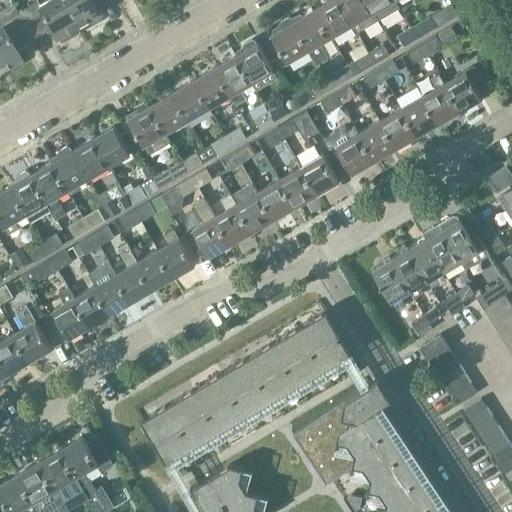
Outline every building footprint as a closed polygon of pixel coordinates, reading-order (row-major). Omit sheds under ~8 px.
[(16,13),(30,37),(48,27),(55,39),(57,38),(59,41),(62,42),(77,34),(77,31),(75,27),(76,26),(60,0),(46,0),(36,6),(34,3),(16,13)] [(60,0),(76,26),(79,25),(81,29),(84,29),(99,21),(100,18),(98,14),(99,13),(92,1),(93,0),(60,0)] [(337,0),(330,0),(314,10),(330,37),(351,24),(337,0)] [(337,0),(351,24),(356,31),(378,19),(366,0),(337,0)] [(366,0),(378,19),(399,6),(395,0),(366,0)] [(0,27),(0,70),(2,74),(5,75),(20,67),(20,64),(18,60),(20,59),(13,47),(30,37),(16,13),(16,14),(11,4),(0,10),(0,26),(0,27)] [(293,22),(309,49),(318,65),(328,59),(319,43),(330,37),(314,10),(293,22)] [(411,28),(418,38),(437,27),(430,17),(411,28)] [(309,49),(293,22),(291,19),(288,18),(279,23),(278,27),(280,30),(271,35),(287,62),(309,49)] [(418,38),(411,28),(397,36),(403,47),(418,38)] [(421,44),(427,55),(441,46),(435,36),(421,44)] [(235,56),(251,83),(253,82),(262,77),(273,70),(257,43),(256,44),(254,41),(251,41),(244,45),(243,48),(245,51),(235,56)] [(427,55),(421,44),(407,52),(413,63),(427,55)] [(369,53),(375,63),(389,55),(383,45),(369,53)] [(375,63),(369,53),(355,61),(361,72),(375,63)] [(240,89),(251,83),(235,56),(214,68),(230,95),(236,106),(246,100),(240,89)] [(378,69),(384,80),(398,72),(392,61),(378,69)] [(445,82),(461,109),(482,97),(475,85),(485,78),(479,68),(472,66),(445,82)] [(214,68),(193,81),(209,108),(230,95),(214,68)] [(326,77),(333,88),(347,79),(341,68),(326,77)] [(384,80),(378,69),(364,77),(371,88),(384,80)] [(451,115),(461,109),(445,82),(440,74),(431,79),(436,87),(423,95),(440,122),(441,125),(445,126),(452,122),(453,118),(451,115)] [(262,77),(253,82),(257,90),(266,85),(262,77)] [(333,88),(326,77),(312,85),(318,96),(333,88)] [(213,115),(209,108),(193,81),(172,93),(188,120),(192,127),(213,115)] [(300,81),(291,86),(302,105),(318,96),(312,85),(300,81)] [(336,93),(343,104),(351,100),(357,96),(351,84),(336,93)] [(150,106),(166,132),(188,120),(172,93),(150,106)] [(343,104),(336,93),(321,102),(328,113),(343,104)] [(418,135),(440,122),(423,95),(402,107),(418,135)] [(269,110),(275,121),(289,113),(282,102),(278,105),(269,110)] [(150,106),(148,107),(147,104),(144,103),(139,106),(138,110),(139,112),(128,118),(149,154),(171,141),(166,132),(150,106)] [(397,147),(418,135),(402,107),(381,119),(397,147)] [(292,118),(299,130),(305,140),(320,131),(307,109),(292,118)] [(275,121),(269,110),(254,119),(261,130),(275,121)] [(292,118),(278,126),(285,138),(299,130),(292,118)] [(375,160),(397,147),(381,119),(359,132),(375,160)] [(92,138),(108,165),(131,152),(115,125),(92,138)] [(285,138),(278,126),(264,135),(271,146),(285,138)] [(375,160),(359,132),(356,127),(348,131),(345,126),(324,139),(332,151),(333,150),(342,165),(347,163),(351,169),(353,173),(375,160)] [(226,135),(232,146),(247,138),(240,127),(226,135)] [(232,146),(226,135),(211,144),(218,155),(232,146)] [(108,165),(92,138),(72,150),(87,177),(108,165)] [(236,151),(242,163),(257,155),(250,143),(236,151)] [(51,162),(67,189),(70,195),(81,188),(78,183),(87,177),(72,150),(70,147),(66,146),(59,150),(58,154),(60,157),(51,162)] [(242,163),(236,151),(221,160),(228,172),(242,163)] [(183,160),(189,171),(204,163),(197,152),(183,160)] [(323,153),(301,166),(316,193),(338,180),(323,153)] [(189,171),(183,160),(168,169),(175,180),(189,171)] [(67,189),(51,162),(30,174),(46,202),(51,210),(56,219),(66,213),(56,196),(67,189)] [(279,179),(295,206),(316,193),(301,166),(279,179)] [(511,172),(508,166),(488,177),(497,192),(511,182),(511,172)] [(193,177),(199,188),(214,180),(207,168),(193,177)] [(168,169),(154,177),(160,188),(175,180),(168,169)] [(9,186),(25,214),(30,222),(51,210),(46,202),(30,174),(28,171),(25,171),(17,175),(16,178),(18,181),(9,186)] [(154,177),(140,185),(147,196),(160,188),(154,177)] [(199,188),(193,177),(178,185),(185,197),(199,188)] [(295,206),(279,179),(258,191),(274,218),(295,206)] [(232,195),(252,230),(274,218),(258,191),(253,182),(232,195)] [(131,183),(122,188),(125,193),(134,188),(131,183)] [(125,193),(132,205),(147,196),(140,185),(134,188),(125,193)] [(25,214),(9,186),(0,191),(0,219),(8,234),(19,227),(14,220),(25,214)] [(162,194),(173,213),(182,207),(171,189),(162,194)] [(132,205),(125,193),(111,202),(117,213),(132,205)] [(215,216),(231,243),(252,230),(232,195),(231,194),(221,200),(226,210),(215,216)] [(231,243),(215,216),(204,197),(194,203),(205,222),(194,229),(209,255),(231,243)] [(135,210),(142,221),(156,213),(150,202),(135,210)] [(84,218),(90,229),(104,221),(98,209),(84,218)] [(142,221),(135,210),(121,219),(127,230),(142,221)] [(454,221),(443,228),(461,261),(467,270),(475,265),(470,256),(486,247),(480,235),(473,239),(460,218),(458,216),(453,220),(454,221)] [(90,229),(84,218),(69,226),(76,237),(90,229)] [(491,241),(499,236),(491,224),(483,229),(491,241)] [(94,234),(100,245),(114,237),(108,226),(94,234)] [(461,261),(443,228),(442,229),(441,227),(435,230),(436,232),(426,238),(445,270),(461,261)] [(173,277),(195,264),(174,228),(165,234),(170,242),(158,249),(173,277)] [(42,242),(49,253),(63,245),(57,233),(42,242)] [(100,245),(94,234),(79,243),(86,254),(100,245)] [(499,236),(491,241),(498,253),(506,248),(499,236)] [(426,238),(425,238),(424,237),(418,240),(419,241),(409,248),(428,280),(445,270),(426,238)] [(49,253),(42,242),(27,250),(34,262),(49,253)] [(116,274),(131,301),(152,289),(137,261),(138,261),(127,243),(118,249),(129,266),(116,274)] [(428,280),(409,248),(408,248),(407,247),(401,250),(402,251),(392,258),(411,290),(428,280)] [(23,248),(11,255),(18,268),(30,261),(23,248)] [(138,261),(137,261),(152,289),(173,277),(158,249),(138,261)] [(52,259),(58,270),(73,261),(67,250),(52,259)] [(392,258),(391,258),(390,256),(384,259),(385,261),(375,268),(399,309),(407,304),(402,295),(411,290),(392,258)] [(58,270),(52,259),(38,267),(44,278),(58,270)] [(109,262),(88,274),(95,286),(111,313),(131,301),(116,274),(112,267),(109,262)] [(506,294),(511,290),(511,286),(508,279),(479,297),(485,307),(506,294)] [(457,293),(463,301),(475,293),(469,284),(457,293)] [(0,288),(0,303),(13,296),(7,285),(0,288)] [(74,298),(90,325),(111,313),(95,286),(74,298)] [(90,325),(74,298),(68,288),(59,293),(65,303),(53,310),(69,337),(90,325)] [(463,301),(457,293),(445,301),(450,309),(463,301)] [(511,304),(506,294),(485,307),(492,317),(511,304)] [(498,327),(511,317),(511,304),(492,317),(498,327)] [(424,315),(430,323),(443,315),(437,306),(424,315)] [(15,333),(30,360),(51,348),(28,307),(17,313),(25,327),(15,333)] [(352,353),(327,310),(142,419),(167,462),(352,353)] [(433,328),(430,323),(424,315),(412,323),(421,336),(433,328)] [(504,337),(511,331),(511,317),(498,327),(504,337)] [(15,333),(0,341),(0,355),(10,372),(30,360),(15,333)] [(429,359),(432,357),(450,346),(441,333),(421,347),(429,359)] [(450,346),(432,357),(438,366),(455,355),(450,346)] [(0,384),(2,383),(3,380),(1,377),(10,372),(0,355),(0,384)] [(455,355),(438,366),(444,375),(461,364),(455,355)] [(461,364),(444,375),(450,385),(467,373),(461,364)] [(467,373),(450,385),(455,394),(473,382),(467,373)] [(447,511),(377,407),(388,400),(375,380),(294,434),(327,484),(352,467),(352,470),(354,470),(355,465),(364,467),(371,478),(368,494),(369,494),(371,489),(380,491),(387,502),(384,511),(447,511)] [(473,382),(455,394),(461,402),(479,391),(473,382)] [(465,409),(467,412),(471,418),(489,406),(483,397),(465,409)] [(489,406),(471,418),(477,427),(495,416),(489,406)] [(495,416),(477,427),(483,436),(500,425),(495,416)] [(500,425),(483,436),(488,445),(506,434),(500,425)] [(511,442),(506,434),(488,445),(494,454),(511,442)] [(60,448),(76,476),(94,507),(108,499),(102,488),(96,491),(85,471),(97,464),(101,471),(113,465),(100,444),(90,450),(82,436),(60,448)] [(511,442),(494,454),(500,463),(511,455),(511,442)] [(55,488),(60,497),(68,492),(63,483),(76,476),(60,448),(39,461),(55,488)] [(511,455),(500,463),(506,473),(511,468),(511,455)] [(17,474),(33,501),(55,488),(39,461),(17,474)] [(190,488),(204,511),(260,511),(256,505),(259,494),(261,495),(261,493),(247,490),(240,479),(243,468),(245,469),(246,467),(232,464),(190,488)] [(14,511),(33,501),(17,474),(0,483),(0,494),(1,497),(0,497),(0,511),(14,511)] [(344,499),(349,506),(363,496),(352,494),(345,499),(345,498),(344,499)] [(361,507),(363,496),(349,506),(352,511),(354,511),(361,507)]
